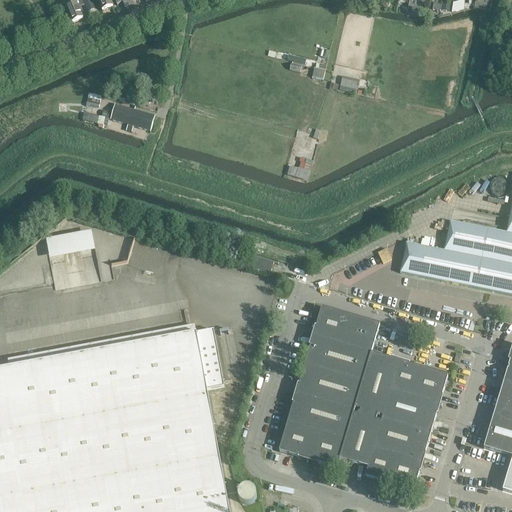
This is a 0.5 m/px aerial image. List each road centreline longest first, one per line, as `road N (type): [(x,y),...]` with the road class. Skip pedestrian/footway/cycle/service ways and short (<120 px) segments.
road 1 (unclassified): [(441,510),(483,332),(304,284),(255,446),(262,460),(339,485)]
road 2 (unknown): [(0,328),(183,293),(240,303)]
road 3 (residential): [(21,62),(191,0)]
road 4 (unknown): [(354,272),(499,309)]
